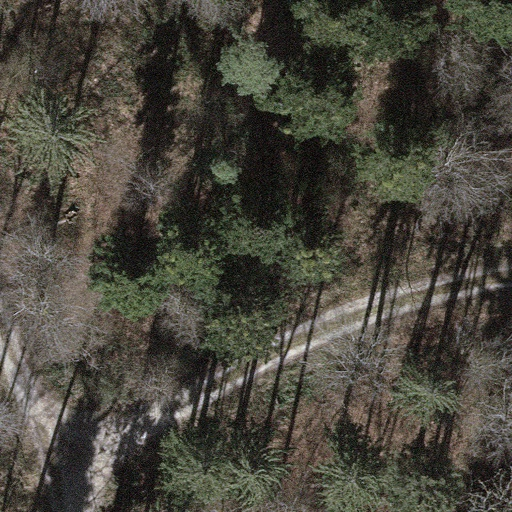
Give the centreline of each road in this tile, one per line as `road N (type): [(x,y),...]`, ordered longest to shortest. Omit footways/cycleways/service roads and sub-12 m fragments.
road 1 (track): [(511,265),(301,333),(77,451),(77,511)]
road 2 (track): [(0,302),(77,451)]
